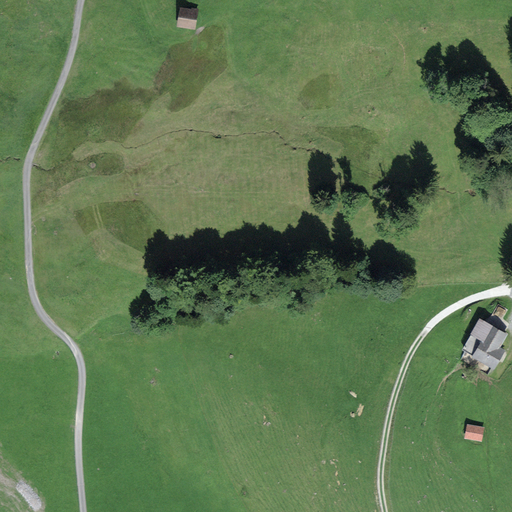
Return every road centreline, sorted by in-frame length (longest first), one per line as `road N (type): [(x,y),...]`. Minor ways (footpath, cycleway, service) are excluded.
road 1 (unclassified): [(81,0),(73,49),(26,181),(34,298),(81,366),(83,511)]
road 2 (track): [(511,277),(504,288),(444,312),(415,345),(386,435),(384,511)]
